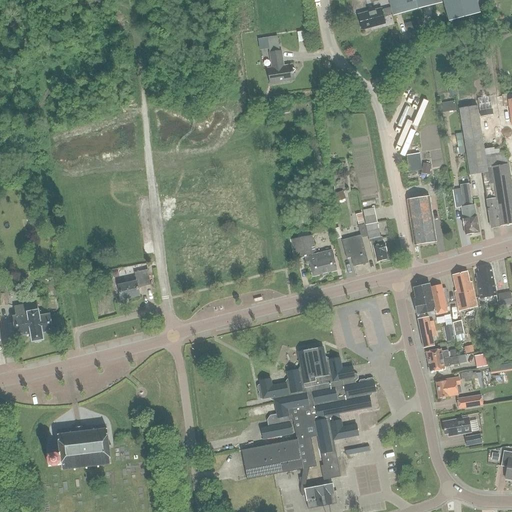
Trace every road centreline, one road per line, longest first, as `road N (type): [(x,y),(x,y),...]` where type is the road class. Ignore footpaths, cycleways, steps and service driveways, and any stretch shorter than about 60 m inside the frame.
road 1 (residential): [(411,272),(370,95),(333,53),(322,0)]
road 2 (unclassified): [(173,337),(143,105)]
road 3 (secondary): [(173,337),(395,276)]
road 4 (unclassified): [(450,486),(436,462),(395,276)]
road 5 (secondary): [(0,381),(173,337)]
road 6 (residential): [(173,337),(199,511)]
